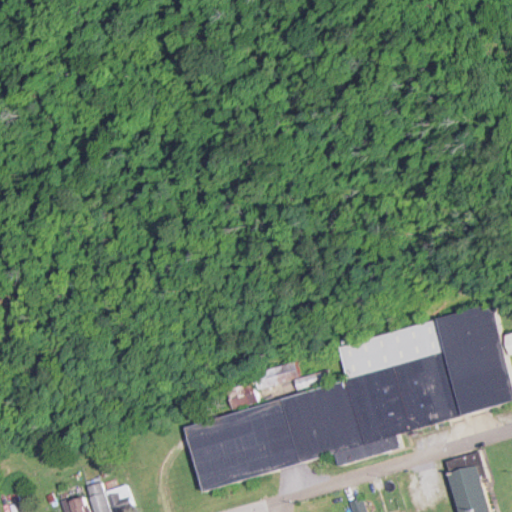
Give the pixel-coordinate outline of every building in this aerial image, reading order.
[(511,404),(511,367),(497,305),(344,341),(353,378),(336,382),(333,369),(304,376),(300,360),(258,370),(260,379),(234,386),(240,413),(191,425),(206,489),(341,456),(343,464),(405,450),(401,431),(511,404)] [(462,511),(498,511),(483,452),(449,461),(462,511)] [(131,484),(109,491),(106,481),(91,486),(98,511),(132,511),(139,510),(131,484)] [(68,511),(93,511),(87,495),(65,503),(68,511)] [(368,511),(368,501),(356,501),(356,511),(368,511)]
